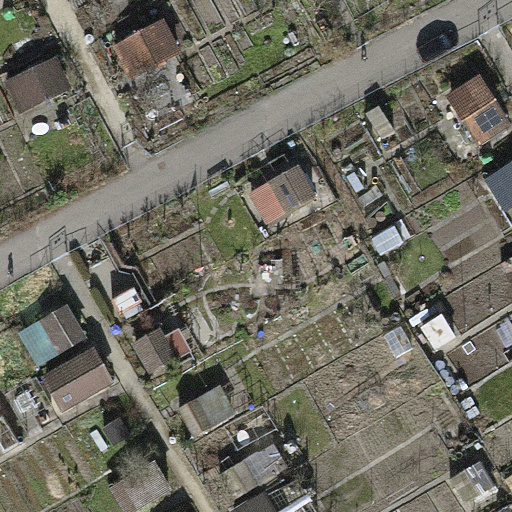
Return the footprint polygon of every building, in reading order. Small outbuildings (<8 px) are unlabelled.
[(161,20),(112,49),(130,79),(179,50),(161,20)] [(55,58),(5,84),(22,115),(71,88),(55,58)] [(441,110),(468,154),(511,127),(511,122),(487,82),(441,110)] [(299,167),(250,196),(268,226),(317,197),(299,167)] [(67,310),(18,339),(36,369),(85,340),(67,310)] [(93,351),(44,381),(62,410),(111,381),(93,351)] [(221,385),(176,413),(195,442),(240,414),(221,385)] [(158,461),(109,490),(121,511),(139,511),(175,490),(158,461)] [(307,511),(290,481),(239,509),(240,511),(307,511)]
